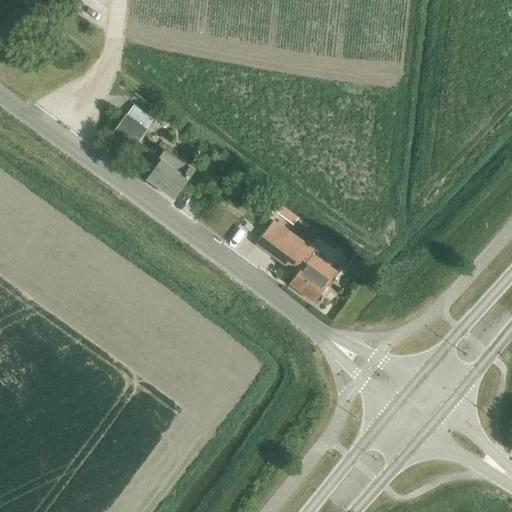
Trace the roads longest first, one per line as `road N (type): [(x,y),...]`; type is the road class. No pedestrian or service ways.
road 1 (unclassified): [(318,335),(0,96)]
road 2 (secondary): [(511,276),(419,377)]
road 3 (secondary): [(392,409),(307,511)]
